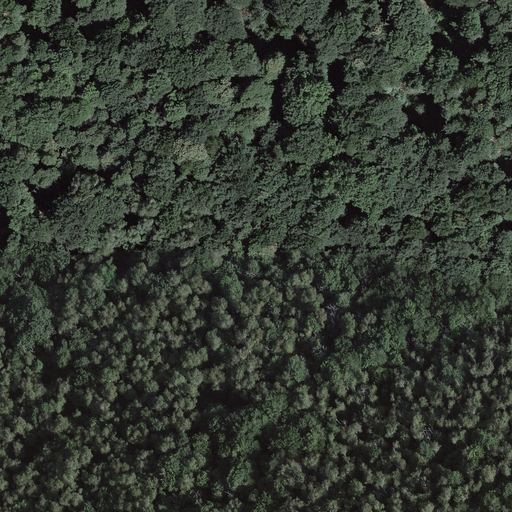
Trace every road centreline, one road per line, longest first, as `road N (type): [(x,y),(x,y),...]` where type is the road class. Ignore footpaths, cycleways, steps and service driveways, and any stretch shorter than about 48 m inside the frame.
road 1 (track): [(0,231),(147,182),(379,169),(436,148),(476,110),(511,92)]
road 2 (track): [(139,511),(290,421),(511,312)]
